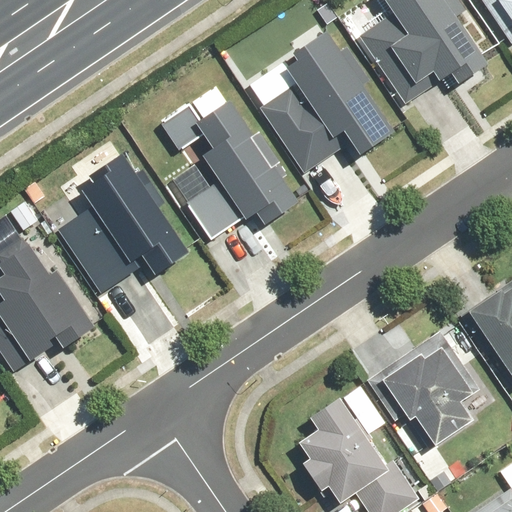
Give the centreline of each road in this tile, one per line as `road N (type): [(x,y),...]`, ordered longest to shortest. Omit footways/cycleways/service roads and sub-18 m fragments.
road 1 (residential): [(155,408),(511,164)]
road 2 (residential): [(0,511),(155,408)]
road 3 (residential): [(225,511),(155,408)]
